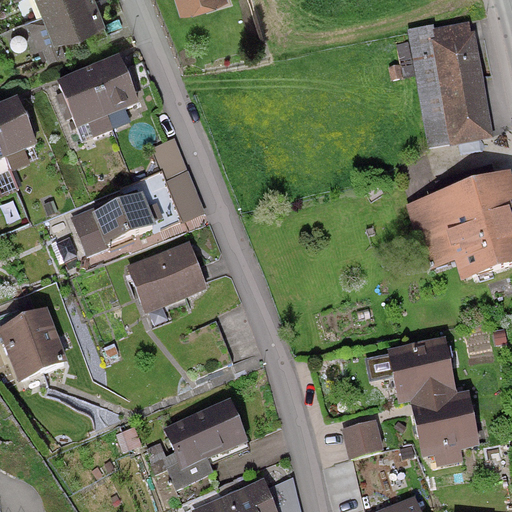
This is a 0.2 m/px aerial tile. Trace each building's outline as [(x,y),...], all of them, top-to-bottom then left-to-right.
[(44,23),(96,2),(94,0),(35,0),(43,18),(44,23)] [(175,0),(181,18),(229,3),(227,0),(175,0)] [(43,18),(27,25),(31,36),(28,40),(33,54),(39,52),(43,51),(47,60),(48,64),(65,57),(60,45),(106,27),(96,2),(44,23),(43,18)] [(450,145),(494,138),(475,31),(471,31),(469,21),(435,28),(434,24),(407,29),(410,42),(396,45),(400,64),(403,78),(416,75),(429,148),(450,144),(450,145)] [(119,52),(87,66),(108,115),(125,108),(139,103),(119,52)] [(389,67),(392,80),(403,78),(400,64),(389,67)] [(88,123),(108,115),(87,66),(57,79),(63,92),(56,95),(66,120),(73,117),(77,128),(88,123)] [(18,94),(0,101),(0,143),(5,157),(7,156),(24,149),(38,143),(18,94)] [(131,122),(125,108),(108,115),(114,129),(131,122)] [(88,123),(94,137),(114,129),(108,115),(88,123)] [(77,128),(82,142),(94,137),(88,123),(77,128)] [(167,180),(188,170),(175,139),(153,147),(161,169),(162,168),(167,180)] [(24,149),(7,156),(12,171),(30,164),(24,149)] [(511,171),(511,169),(406,204),(427,270),(456,261),(462,280),(511,263),(511,199),(511,200),(511,199),(511,171)] [(188,170),(167,180),(183,223),(206,214),(188,170)] [(156,224),(143,191),(110,203),(109,202),(71,217),(87,257),(107,249),(106,244),(156,224)] [(76,251),(69,237),(57,244),(65,262),(77,256),(76,251)] [(51,244),(60,264),(65,262),(57,244),(56,241),(51,244)] [(189,241),(128,266),(146,313),(207,289),(189,241)] [(68,361),(47,306),(0,326),(0,332),(19,382),(68,361)] [(507,343),(505,329),(494,331),(496,345),(507,343)] [(411,402),(457,393),(446,336),(388,348),(389,354),(366,358),(370,381),(394,377),(399,403),(410,401),(411,402)] [(468,390),(457,393),(411,402),(423,457),(434,455),(437,467),(463,461),(461,449),(480,444),(468,390)] [(230,398),(164,428),(174,453),(182,470),(208,459),(210,458),(246,442),(249,441),(230,398)] [(377,420),(342,429),(350,459),(385,450),(377,420)] [(407,427),(399,422),(395,427),(403,433),(407,427)] [(123,453),(141,446),(134,428),(116,435),(123,453)] [(246,442),(210,458),(212,464),(248,448),(246,442)] [(163,458),(167,456),(161,443),(147,450),(155,475),(168,469),(163,458)] [(412,446),(400,449),(403,460),(414,456),(412,446)] [(214,472),(208,459),(182,470),(174,453),(167,456),(163,458),(168,469),(177,489),(214,472)] [(278,511),(264,478),(192,510),(192,511),(278,511)] [(301,511),(294,478),(272,487),(280,511),(301,511)] [(421,511),(415,496),(376,511),(421,511)]
